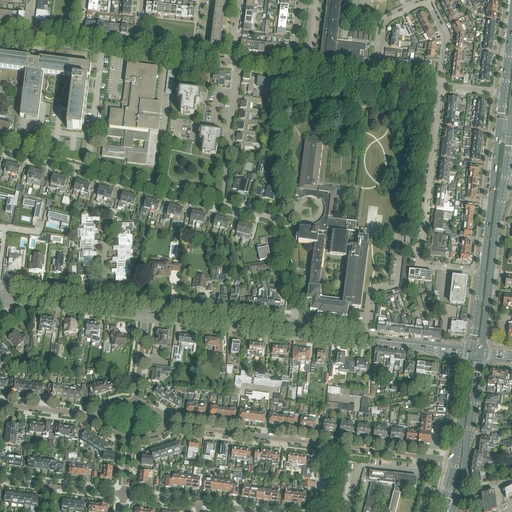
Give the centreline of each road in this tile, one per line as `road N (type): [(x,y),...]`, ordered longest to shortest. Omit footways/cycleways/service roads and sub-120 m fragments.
road 1 (residential): [(292,329),(278,229),(265,218),(0,148)]
road 2 (unclassified): [(481,273),(418,260),(439,86)]
road 3 (secondary): [(481,355),(509,136)]
road 4 (residential): [(334,445),(163,423)]
road 5 (secondary): [(451,511),(481,355)]
road 6 (tertiary): [(145,311),(292,329)]
road 7 (secondary): [(498,135),(481,273)]
road 8 (residential): [(455,461),(334,445)]
